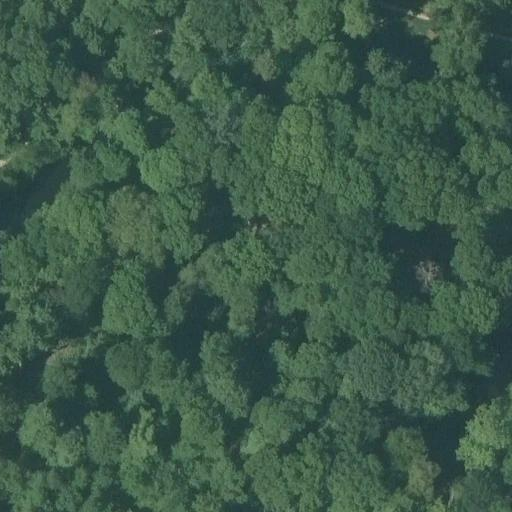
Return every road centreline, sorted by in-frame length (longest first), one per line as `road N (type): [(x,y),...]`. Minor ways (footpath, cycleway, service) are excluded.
road 1 (track): [(254,0),(273,188),(268,282),(205,511)]
road 2 (track): [(198,0),(0,169)]
road 3 (track): [(511,42),(369,0)]
